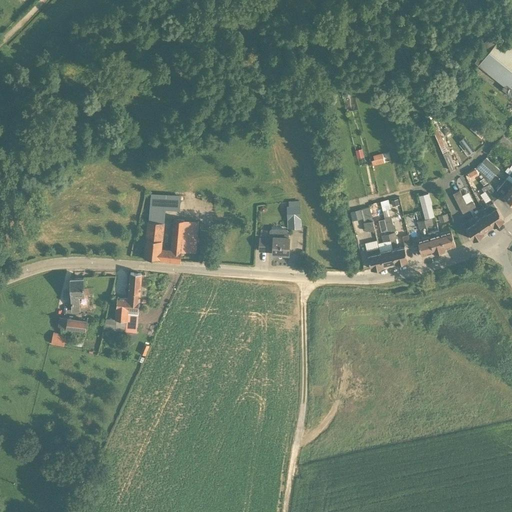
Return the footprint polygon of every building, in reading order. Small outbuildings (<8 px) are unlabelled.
[(503,39),(509,44),(511,40),(511,33),(509,32),(503,39)] [(511,48),(499,38),(499,39),(496,36),(493,39),(489,36),(476,53),(479,56),(474,63),(477,66),(503,87),(502,89),(511,96),(511,48)] [(474,122),(468,128),(478,137),(484,131),(483,131),(474,122)] [(490,123),(483,131),(484,131),(491,138),(499,130),(490,123)] [(450,173),(455,170),(437,127),(432,129),(450,173)] [(492,147),(493,148),(498,151),(511,163),(511,143),(502,135),(492,147)] [(362,144),(354,146),(357,159),(364,157),(362,144)] [(498,151),(493,148),(490,152),(494,156),(498,151)] [(371,161),(372,166),(384,162),(382,153),(372,156),(373,160),(371,161)] [(485,157),(481,163),(489,170),(495,175),(498,172),(499,170),(485,157)] [(476,167),(489,182),(495,175),(489,170),(481,163),(476,167)] [(479,174),(476,170),(468,174),(471,179),(479,174)] [(503,183),(511,190),(511,176),(509,174),(506,178),(503,183)] [(456,179),(464,194),(472,189),(464,175),(456,179)] [(484,192),(485,191),(492,187),(490,184),(488,185),(484,178),(482,179),(480,181),(483,186),(484,185),(485,187),(482,189),(484,192)] [(511,190),(503,183),(500,186),(496,190),(503,196),(511,203),(511,190)] [(492,202),(499,198),(492,187),(485,191),(492,202)] [(459,190),(452,194),(462,214),(469,210),(470,210),(467,204),(462,196),(461,196),(459,190)] [(470,191),(464,194),(467,202),(473,200),(470,191)] [(434,216),(430,192),(420,194),(425,218),(434,216)] [(195,253),(199,222),(175,220),(172,251),(161,250),(164,222),(165,210),(180,211),(180,196),(150,194),(148,221),(145,258),(180,261),(181,251),(195,253)] [(467,204),(470,210),(472,209),(475,207),(472,201),(467,204)] [(299,202),(290,202),(289,202),(289,207),(287,207),(288,228),(300,228),(300,221),(299,221),(299,202)] [(493,203),(483,209),(482,210),(494,226),(504,219),(493,203)] [(369,207),(360,209),(364,223),(373,221),(369,207)] [(473,217),(472,217),(483,233),(484,233),(483,232),(493,226),(494,226),(482,210),(483,209),(482,208),(475,213),(472,215),(473,217)] [(362,219),(360,209),(350,212),(352,221),(362,219)] [(388,234),(390,241),(397,239),(395,232),(394,232),(390,216),(387,217),(386,210),(383,210),(388,234)] [(416,222),(418,229),(426,227),(424,220),(422,210),(414,212),(417,222),(416,222)] [(439,223),(447,221),(445,214),(438,216),(439,223)] [(483,233),(472,217),(462,224),(473,240),(483,233)] [(433,225),(430,218),(424,220),(426,227),(433,225)] [(375,229),(373,221),(364,223),(366,231),(375,229)] [(428,236),(433,253),(433,254),(445,250),(445,249),(440,234),(439,233),(438,229),(428,232),(429,237),(428,236)] [(288,237),(288,231),(269,230),(269,238),(260,237),(259,251),(273,251),(273,254),(288,254),(289,237),(288,237)] [(439,233),(440,234),(445,249),(455,246),(451,230),(439,233)] [(388,234),(381,235),(382,242),(390,241),(388,234)] [(433,253),(428,236),(417,240),(422,256),(433,253)] [(379,248),(380,253),(383,266),(384,266),(383,265),(395,262),(395,263),(392,250),(392,249),(390,241),(382,242),(378,243),(379,248)] [(404,247),(392,250),(395,263),(408,260),(405,247),(404,247)] [(383,266),(380,253),(379,248),(367,251),(368,256),(371,269),(383,266)] [(127,310),(126,332),(137,333),(141,274),(130,273),(128,299),(127,299),(126,310),(127,310)] [(79,296),(84,296),(83,278),(71,278),(72,309),(79,309),(79,296)] [(115,331),(126,332),(127,310),(126,310),(127,299),(118,298),(116,320),(115,331)] [(60,317),(59,327),(86,330),(87,321),(60,317)] [(53,334),(51,343),(64,346),(66,336),(53,334)] [(145,356),(149,346),(144,344),(140,353),(145,356)]
